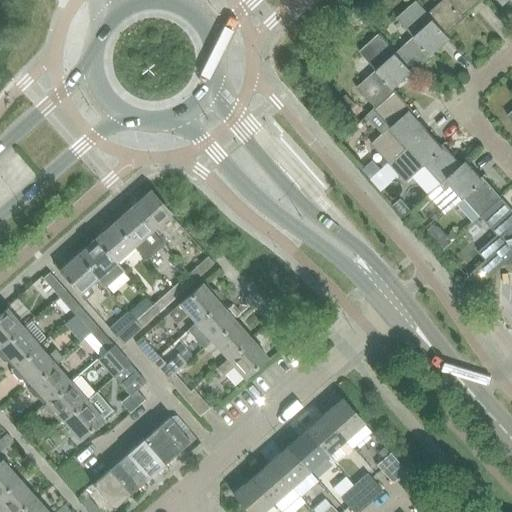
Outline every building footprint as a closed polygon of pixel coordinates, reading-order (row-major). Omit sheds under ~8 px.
[(415,36),(397,52),(415,73),(436,55),(434,53),(451,38),(447,34),(448,33),(429,12),(418,0),(417,0),(398,17),(415,36)] [(443,0),(429,12),(448,33),(468,15),(466,13),(480,0),(443,0)] [(358,87),(376,107),(395,90),(394,89),(412,73),(414,75),(415,73),(397,52),(380,34),(360,51),(376,70),(358,87)] [(372,144),(389,163),(427,130),(412,113),(414,112),(395,90),(376,107),(374,109),(391,128),(372,144)] [(347,96),(340,102),(350,113),(356,107),(347,96)] [(425,166),(441,184),(462,165),(443,144),(441,146),(427,130),(389,163),(399,174),(406,183),(425,166)] [(464,198),(481,217),(502,199),(483,176),(481,178),(467,161),(462,165),(441,184),(429,195),(446,215),(464,198)] [(371,163),(362,171),(370,180),(379,172),(371,163)] [(379,172),(370,180),(380,191),(399,174),(389,163),(379,172)] [(150,191),(131,207),(152,230),(170,214),(150,191)] [(497,272),(510,261),(511,258),(511,210),(504,201),(502,199),(481,217),(498,236),(479,252),(497,272)] [(131,207),(113,223),(134,246),(144,258),(145,259),(163,243),(152,230),(131,207)] [(113,223),(95,239),(115,262),(134,246),(113,223)] [(447,237),(439,243),(444,249),(452,243),(447,237)] [(77,255),(97,278),(106,288),(124,272),(115,262),(95,239),(77,255)] [(77,255),(58,271),(79,294),(84,300),(93,292),(88,286),(97,278),(77,255)] [(208,257),(189,273),(195,280),(214,263),(208,257)] [(43,278),(59,296),(65,291),(49,273),(43,278)] [(189,273),(171,289),(177,295),(195,280),(189,273)] [(481,276),(474,282),(479,288),(486,282),(481,276)] [(179,305),(169,313),(176,322),(186,313),(188,315),(195,323),(219,302),(202,284),(179,305)] [(171,289),(153,305),(159,311),(177,295),(171,289)] [(59,296),(75,314),(81,309),(65,291),(59,296)] [(195,323),(211,341),(234,321),(219,302),(195,323)] [(153,305),(136,320),(142,327),(159,311),(153,305)] [(7,309),(0,314),(0,347),(23,328),(19,323),(7,309)] [(75,314),(91,332),(97,327),(81,309),(75,314)] [(142,327),(136,320),(128,312),(109,329),(123,344),(142,327)] [(211,341),(227,359),(250,339),(234,321),(211,341)] [(91,332),(107,351),(113,345),(97,327),(91,332)] [(0,356),(3,361),(8,361),(10,360),(15,366),(39,346),(23,328),(0,347),(0,356)] [(135,343),(152,362),(158,356),(142,337),(135,343)] [(250,339),(227,359),(216,369),(223,377),(234,367),(244,378),(267,357),(250,339)] [(112,378),(120,371),(129,363),(113,345),(107,351),(96,360),(112,378)] [(14,368),(13,372),(19,379),(24,379),(25,378),(31,384),(55,364),(60,359),(54,352),(48,357),(39,346),(15,366),(14,368)] [(168,380),(174,374),(185,365),(177,356),(166,365),(158,356),(152,362),(168,380)] [(120,371),(113,376),(130,395),(136,390),(146,382),(137,373),(136,372),(129,363),(120,371)] [(29,386),(29,390),(35,397),(40,397),(41,396),(47,403),(70,382),(55,364),(31,384),(29,386)] [(168,380),(183,398),(190,392),(174,374),(168,380)] [(45,404),(45,408),(51,415),(55,415),(57,414),(63,421),(86,400),(92,395),(77,377),(70,382),(47,403),(45,404)] [(190,392),(183,398),(200,417),(209,408),(193,389),(190,392)] [(342,399),(324,415),(345,439),(363,423),(342,399)] [(86,400),(63,421),(79,439),(102,419),(86,400)] [(324,415),(306,430),(327,455),(336,447),(343,455),(352,447),(345,439),(324,415)] [(177,416),(169,417),(183,434),(189,429),(177,416)] [(169,417),(143,440),(164,464),(190,441),(183,434),(169,417)] [(306,430),(288,446),(309,471),(327,455),(306,430)] [(6,433),(0,438),(0,450),(12,440),(6,433)] [(143,440),(118,462),(139,486),(164,464),(143,440)] [(288,446),(270,462),(292,487),(309,471),(288,446)] [(384,447),(378,452),(384,459),(390,453),(384,447)] [(377,465),(393,483),(406,471),(390,453),(384,459),(377,465)] [(0,462),(0,495),(19,478),(3,460),(0,462)] [(139,486),(118,462),(92,485),(113,509),(139,486)] [(270,462),(252,478),(274,502),(281,511),(299,496),(292,487),(270,462)] [(368,473),(354,485),(370,503),(384,491),(368,473)] [(0,495),(0,511),(17,511),(35,496),(19,478),(0,495)] [(262,511),(274,502),(252,478),(233,495),(248,511),(262,511)] [(359,511),(370,503),(354,485),(341,497),(354,511),(359,511)] [(82,503),(88,497),(90,496),(85,491),(77,497),(80,500),(82,503)] [(414,506),(418,511),(441,511),(426,495),(414,506)] [(17,511),(49,511),(35,496),(17,511)] [(95,511),(99,509),(88,497),(82,503),(90,511),(95,511)]
